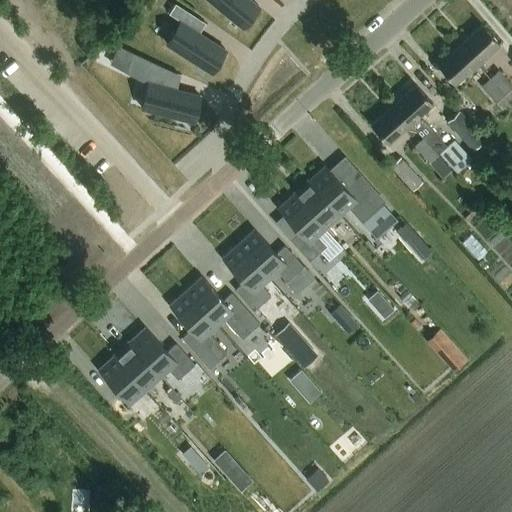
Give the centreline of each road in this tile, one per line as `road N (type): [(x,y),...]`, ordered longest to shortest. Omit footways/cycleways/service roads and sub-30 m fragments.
road 1 (tertiary): [(0,377),(232,166)]
road 2 (tertiary): [(232,166),(417,0)]
road 3 (residential): [(218,154),(236,85),(266,39),(308,0)]
